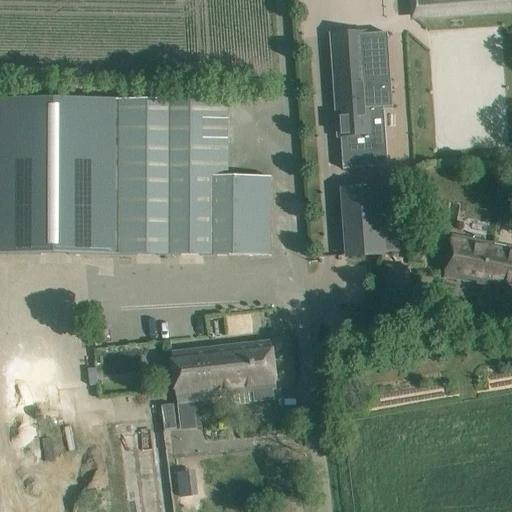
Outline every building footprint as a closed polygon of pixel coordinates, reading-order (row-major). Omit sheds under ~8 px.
[(511,0),(410,0),(411,19),(511,13),(511,0)] [(388,33),(332,37),(339,131),(341,131),(343,165),(389,163),(386,129),(385,107),(393,107),(388,33)] [(229,101),(0,101),(0,256),(272,258),(272,177),(229,177),(229,101)] [(382,221),(380,189),(343,192),(347,256),(401,252),(399,220),(382,221)] [(494,245),(453,236),(445,277),(468,282),(468,279),(478,281),(477,284),(487,286),(494,245)] [(511,248),(494,245),(487,286),(511,290),(511,248)] [(384,267),(382,311),(408,311),(410,268),(384,267)] [(211,337),(228,335),(225,316),(208,318),(211,337)] [(426,340),(421,368),(468,374),(474,346),(426,340)] [(272,342),(171,353),(176,402),(252,394),(253,403),(273,401),(272,392),(277,391),(272,342)] [(126,511),(175,511),(167,428),(119,433),(126,511)]
